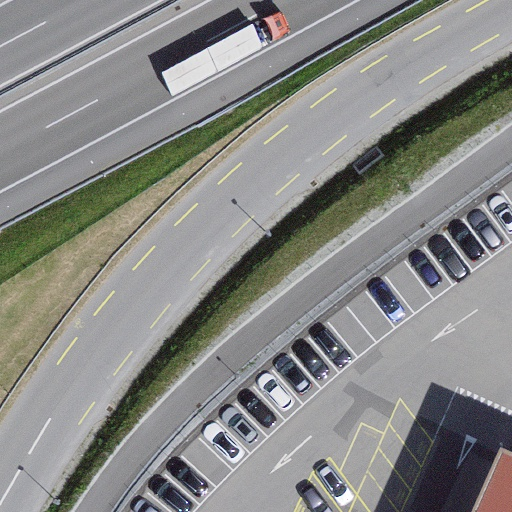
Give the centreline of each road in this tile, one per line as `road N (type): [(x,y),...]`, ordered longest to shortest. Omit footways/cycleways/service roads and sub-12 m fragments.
road 1 (unclassified): [(0,504),(91,358),(196,236),(340,112),(511,3)]
road 2 (motorway): [(0,149),(280,0)]
